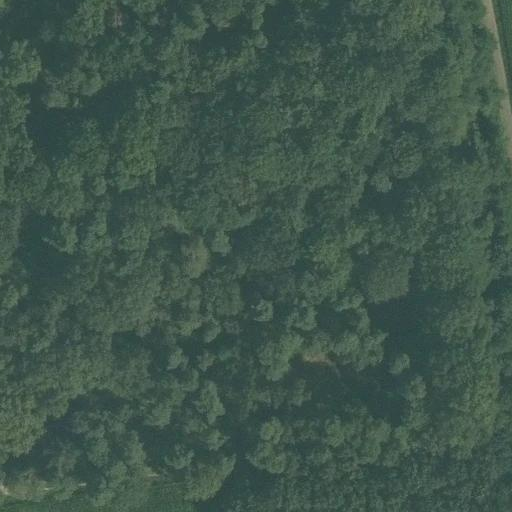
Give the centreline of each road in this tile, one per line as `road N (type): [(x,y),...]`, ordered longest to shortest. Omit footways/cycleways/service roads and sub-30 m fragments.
road 1 (track): [(0,119),(22,160),(30,210),(50,226),(110,227),(280,172),(304,179),(331,207)]
road 2 (track): [(269,511),(261,475),(247,470),(203,467),(0,490)]
road 3 (unclassified): [(481,0),(511,181)]
